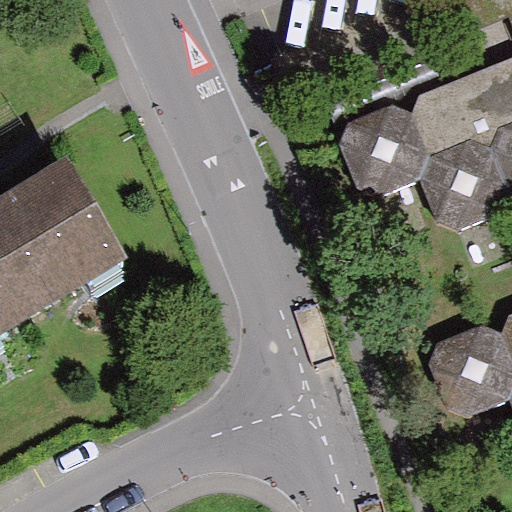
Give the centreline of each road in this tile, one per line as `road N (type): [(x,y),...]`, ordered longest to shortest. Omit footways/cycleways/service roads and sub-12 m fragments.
road 1 (residential): [(310,379),(151,0)]
road 2 (residential): [(70,511),(310,379)]
road 3 (residential): [(340,511),(310,379)]
